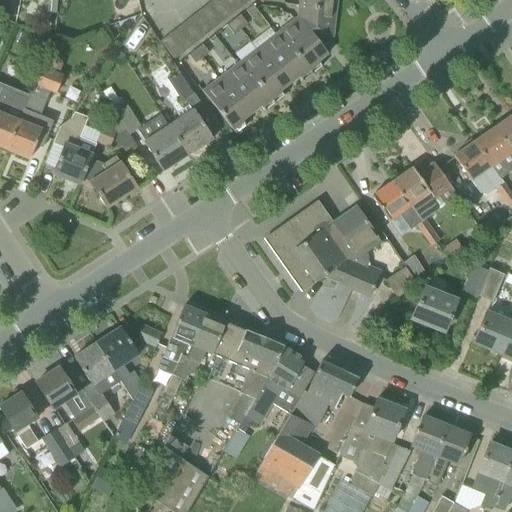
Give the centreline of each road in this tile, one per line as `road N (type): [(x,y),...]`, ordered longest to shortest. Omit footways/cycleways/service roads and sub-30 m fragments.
road 1 (residential): [(511,414),(324,342),(262,285),(208,200)]
road 2 (residential): [(208,200),(448,52)]
road 3 (residential): [(46,313),(208,200)]
